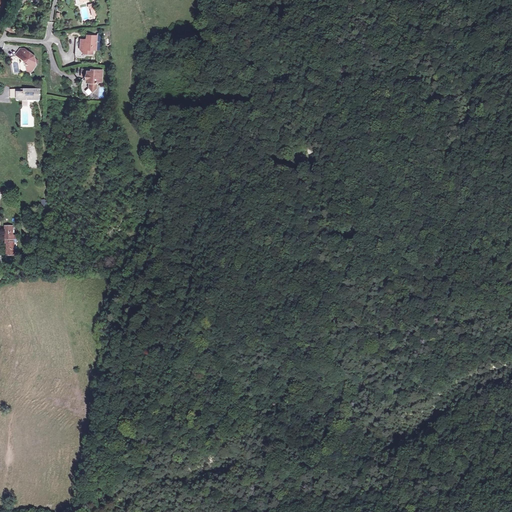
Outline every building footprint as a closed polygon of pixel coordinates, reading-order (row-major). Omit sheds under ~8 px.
[(9,1),(3,0),(0,0),(0,10),(5,12),(9,1)] [(86,52),(87,54),(94,54),(94,50),(97,51),(98,37),(87,36),(87,40),(86,41),(78,40),(77,49),(81,50),(86,50),(86,52)] [(28,54),(28,51),(26,50),(22,50),(18,56),(27,63),(28,70),(32,73),(37,66),(36,58),(31,54),(28,54)] [(87,72),(87,77),(89,77),(88,83),(91,83),(91,88),(93,91),(97,88),(97,82),(102,83),(103,72),(95,71),(95,73),(91,72),(87,72)] [(24,92),(24,89),(11,89),(11,98),(17,98),(17,92),(24,92)] [(36,94),(36,89),(24,89),(24,92),(17,92),(17,98),(19,98),(19,99),(28,99),(28,101),(36,101),(36,96),(35,96),(35,94),(36,94)] [(6,257),(14,257),(14,242),(13,242),(12,228),(5,228),(5,242),(6,242),(6,257)]
